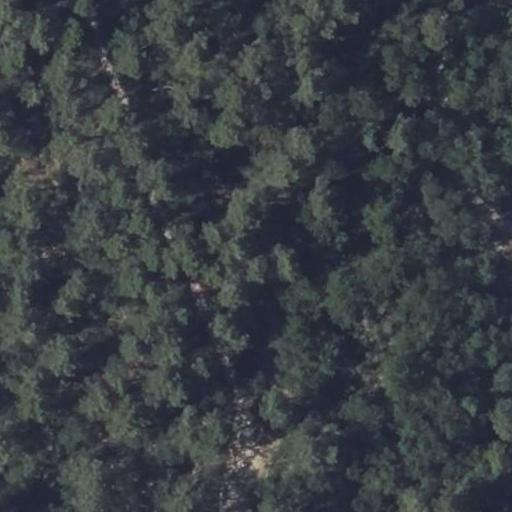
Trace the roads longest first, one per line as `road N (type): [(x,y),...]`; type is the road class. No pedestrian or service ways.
road 1 (track): [(89,0),(89,22),(243,432),(232,511)]
road 2 (track): [(432,0),(423,81),(484,215),(511,224)]
